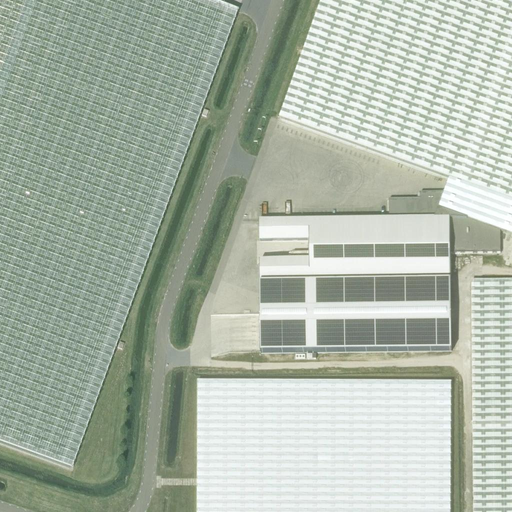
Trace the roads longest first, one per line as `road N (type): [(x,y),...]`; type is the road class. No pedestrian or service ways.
road 1 (unclassified): [(280,0),(164,314),(140,511)]
road 2 (unknown): [(161,359),(193,341),(249,190),(263,173),(405,185)]
road 3 (track): [(446,364),(217,368),(161,359)]
